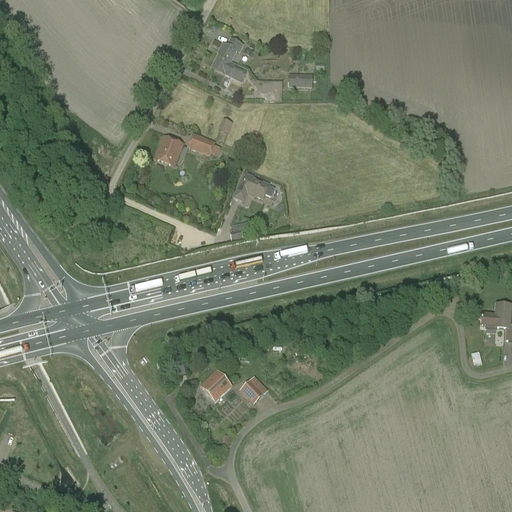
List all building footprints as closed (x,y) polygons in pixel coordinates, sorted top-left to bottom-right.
[(239,55),(243,47),(230,41),(227,47),(222,45),(218,53),(219,54),(213,67),(212,70),(225,77),(224,77),(240,86),(247,73),(230,65),(236,54),(239,55)] [(251,58),(254,53),(247,49),(244,54),(251,58)] [(311,78),(311,77),(288,77),(288,90),(311,90),(311,84),(316,84),(316,78),(311,78)] [(261,103),(276,103),(276,94),(276,92),(271,92),(271,94),(261,94),(261,103)] [(222,122),(218,133),(228,137),(232,125),(222,122)] [(187,150),(210,159),(211,156),(217,159),(220,150),(214,148),(215,145),(192,136),(187,150)] [(182,147),(163,139),(154,161),(174,169),(182,147)] [(244,205),(248,197),(254,199),(254,198),(262,201),(264,197),(270,200),(274,191),(251,180),(251,179),(242,175),(232,200),(244,205)] [(235,240),(251,236),(247,224),(231,228),(235,240)] [(511,308),(506,307),(495,306),(495,317),(482,316),(481,327),(485,327),(485,332),(496,333),(496,330),(506,331),(505,343),(511,343),(511,313),(511,314),(511,308)] [(469,355),(471,367),(480,365),(477,353),(469,355)] [(214,403),(230,388),(217,374),(201,389),(214,403)] [(253,379),(239,392),(254,407),(267,394),(260,386),(253,379)]
